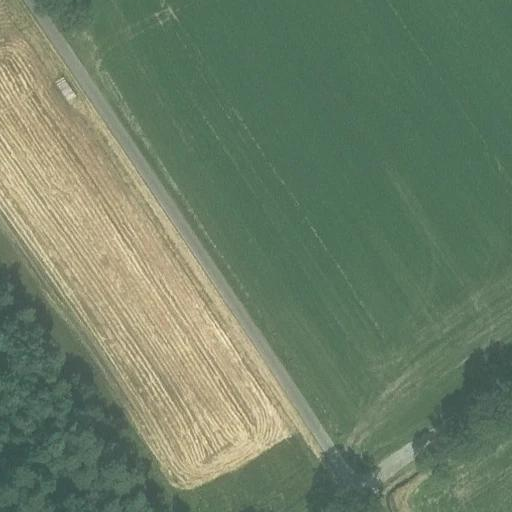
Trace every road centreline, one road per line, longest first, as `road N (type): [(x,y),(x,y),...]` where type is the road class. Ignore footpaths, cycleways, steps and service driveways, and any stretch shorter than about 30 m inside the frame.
road 1 (track): [(363,491),(28,0)]
road 2 (track): [(363,491),(511,389)]
